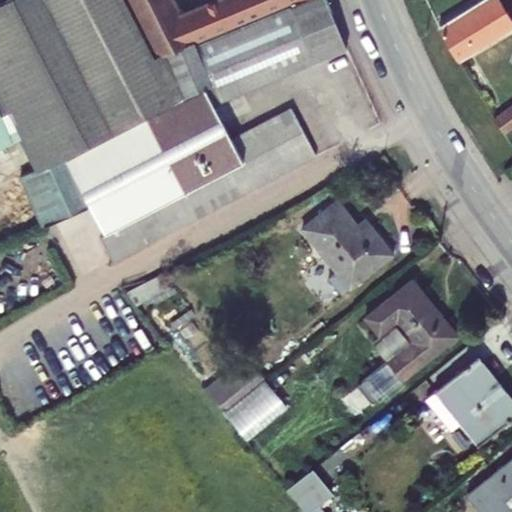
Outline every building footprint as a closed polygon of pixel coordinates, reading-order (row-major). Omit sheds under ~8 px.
[(223,0),(189,13),(182,0),(11,0),(0,6),(0,74),(47,168),(94,144),(158,110),(219,83),(202,42),(201,38),(290,1),(289,0),(223,0)] [(333,0),(304,0),(202,42),(219,83),(158,110),(184,164),(147,183),(159,208),(110,232),(122,256),(325,151),(303,105),(244,135),(226,99),(351,46),(333,0)] [(293,0),(290,1),(201,38),(202,42),(304,0),(293,0)] [(511,29),(511,4),(509,0),(487,0),(450,24),(470,56),(511,29)] [(456,64),(470,56),(450,24),(442,29),(456,64)] [(511,106),(489,121),(499,137),(511,128),(511,106)] [(0,173),(22,163),(0,114),(0,173)] [(30,178),(53,228),(119,193),(94,144),(47,168),(30,178)] [(312,222),(339,256),(349,248),(371,274),(403,248),(375,213),(367,219),(346,194),(312,222)] [(349,248),(339,256),(361,282),(371,274),(349,248)] [(178,285),(167,272),(134,290),(145,303),(178,285)] [(422,273),(376,311),(391,329),(407,316),(423,335),(399,355),(400,356),(414,373),(468,329),(422,273)] [(434,395),(461,427),(473,417),(490,439),(511,420),(511,384),(486,352),(434,395)] [(214,383),(223,393),(256,367),(247,356),(214,383)] [(394,390),(414,373),(400,356),(379,372),(394,390)] [(223,393),(234,407),(275,374),(264,360),(256,367),(223,393)] [(275,374),(234,407),(246,421),(287,388),(275,374)] [(511,511),(511,460),(479,488),(498,511),(511,511)] [(343,487),(324,464),(298,485),(317,508),(343,487)]
